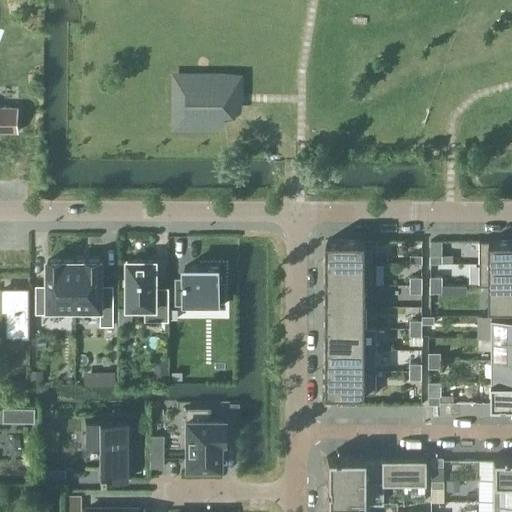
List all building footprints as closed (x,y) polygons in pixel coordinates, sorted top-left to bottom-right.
[(237,100),(239,91),(239,82),(223,80),(177,79),(177,111),(209,111),(236,107),(237,100)] [(0,131),(18,131),(18,107),(0,107),(0,131)] [(479,240),(479,263),(511,263),(511,239),(495,240),(479,240)] [(326,260),(326,263),(375,263),(375,240),(360,240),(359,240),(326,240),(326,255),(326,260)] [(409,263),(421,263),(422,255),(409,255),(409,263)] [(429,255),(429,263),(442,263),(441,255),(429,255)] [(47,285),(35,284),(35,313),(74,313),(74,260),(63,260),(47,260),(47,285)] [(85,260),(74,260),(74,313),(100,313),(100,325),(113,325),(113,284),(101,284),(101,260),(85,260)] [(127,260),(127,307),(144,307),(144,320),(168,320),(168,287),(155,287),(155,260),(127,260)] [(326,281),(326,285),(375,285),(375,263),(326,263),(326,277),(326,281)] [(511,263),(479,263),(479,285),(511,284),(511,263)] [(184,279),(176,279),(176,302),(185,302),(205,302),(205,305),(206,305),(222,305),(223,305),(223,302),(223,285),(218,285),(218,266),(184,266),(184,279)] [(409,276),(409,284),(421,285),(421,277),(409,276)] [(421,285),(409,284),(409,292),(421,293),(421,285)] [(511,284),(479,285),(489,285),(489,301),(488,301),(488,307),(511,307),(511,284)] [(326,303),(326,306),(365,306),(365,285),(375,285),(326,285),(326,298),(326,303)] [(27,291),(0,291),(0,312),(5,312),(5,337),(29,337),(29,287),(27,287),(27,291)] [(326,325),(326,328),(365,328),(365,306),(326,306),(326,320),(326,325)] [(511,314),(491,315),(491,338),(511,337),(511,314)] [(409,320),(409,328),(421,328),(421,320),(409,320)] [(326,346),(326,349),(365,349),(365,328),(326,328),(326,331),(326,341),(326,346)] [(421,328),(409,328),(409,336),(421,336),(421,328)] [(511,337),(491,338),(491,360),(511,359),(511,337)] [(326,368),(326,371),(375,371),(375,370),(365,370),(365,353),(365,349),(326,349),(326,353),(326,363),(326,368)] [(511,359),(491,360),(492,381),(511,381),(511,359)] [(409,363),(409,371),(421,371),(421,363),(409,363)] [(116,368),(85,369),(86,382),(117,381),(116,368)] [(375,371),(326,371),(326,385),(326,389),(326,394),(365,394),(375,394),(375,371)] [(421,371),(409,371),(409,379),(421,379),(421,371)] [(42,373),(31,373),(31,383),(42,383),(42,373)] [(511,381),(492,381),(492,404),(511,403),(511,381)] [(428,404),(440,404),(440,395),(428,395),(428,404)] [(238,404),(229,404),(229,413),(238,413),(238,404)] [(1,421),(33,422),(33,407),(1,407),(1,421)] [(185,407),(184,407),(185,467),(195,467),(195,471),(215,471),(215,467),(219,467),(218,448),(218,446),(218,441),(223,441),(222,419),(209,419),(208,407),(185,407)] [(126,419),(84,419),(84,425),(84,446),(88,446),(88,447),(94,447),(94,446),(101,446),(101,478),(126,478),(126,467),(126,427),(126,419)] [(149,453),(149,467),(162,467),(162,453),(149,453)] [(511,456),(492,457),(492,479),(511,479),(511,456)] [(326,457),(326,501),(362,501),(362,503),(382,503),(382,481),(381,481),(381,457),(326,457)] [(424,457),(381,457),(381,481),(382,481),(424,481),(424,457)] [(430,465),(442,465),(442,457),(430,457),(430,465)] [(43,467),(43,482),(62,482),(63,468),(43,467)] [(457,495),(477,496),(478,483),(467,483),(468,477),(448,476),(447,490),(457,491),(457,495)] [(511,479),(492,479),(492,501),(511,500),(511,479)] [(430,488),(443,488),(443,480),(430,480),(430,488)] [(64,494),(64,511),(79,511),(79,494),(64,494)] [(430,500),(430,511),(433,511),(448,511),(447,500),(430,500)] [(511,511),(511,500),(492,501),(491,511),(511,511)] [(326,511),(325,511),(362,511),(362,503),(362,501),(326,501),(326,507),(328,507),(328,511),(326,511)]
